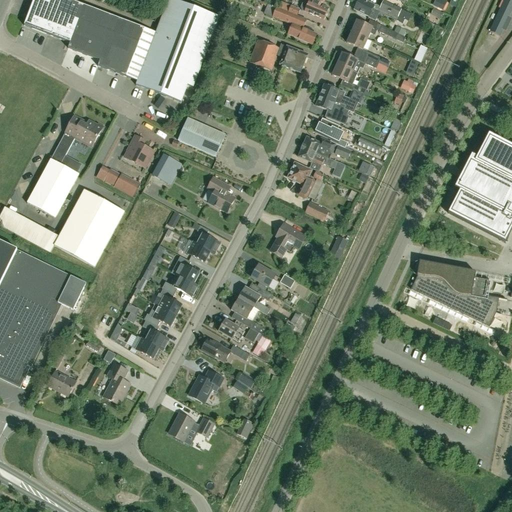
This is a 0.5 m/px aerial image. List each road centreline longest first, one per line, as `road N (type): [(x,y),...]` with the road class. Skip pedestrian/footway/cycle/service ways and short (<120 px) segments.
road 1 (residential): [(276,511),(453,134),(511,49)]
road 2 (residential): [(122,454),(256,206),(300,101)]
road 3 (unclassified): [(140,115),(0,41)]
